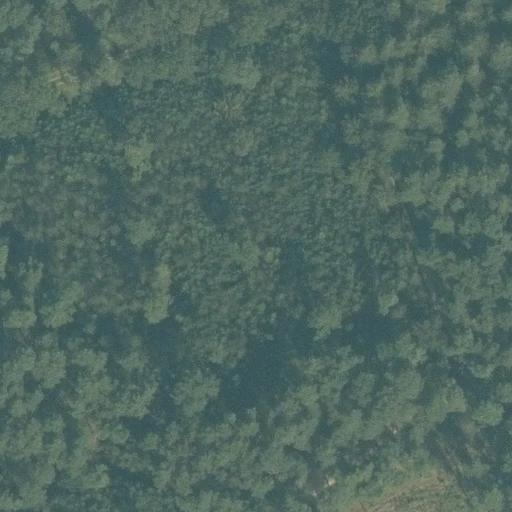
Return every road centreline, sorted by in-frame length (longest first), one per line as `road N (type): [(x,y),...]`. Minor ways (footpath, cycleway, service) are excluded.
road 1 (track): [(328,0),(458,397)]
road 2 (track): [(263,0),(0,104)]
road 3 (track): [(458,397),(291,511)]
road 4 (track): [(458,397),(504,511)]
